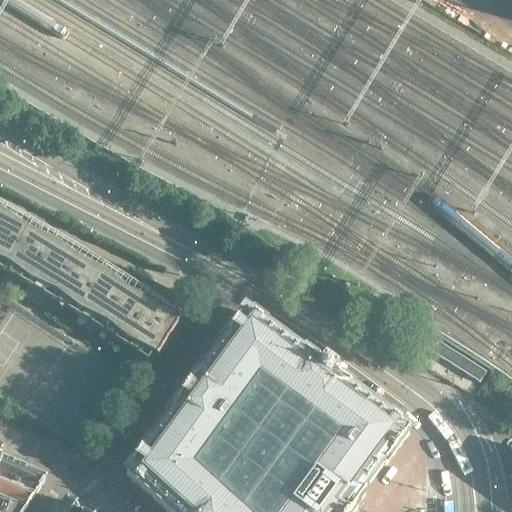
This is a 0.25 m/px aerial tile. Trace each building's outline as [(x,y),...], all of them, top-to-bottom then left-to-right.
[(0,264),(0,265),(9,270),(10,270),(29,284),(30,284),(30,285),(30,284),(55,296),(79,257),(49,239),(29,228),(0,211),(0,264)] [(104,326),(129,288),(104,272),(79,257),(55,296),(56,296),(78,313),(77,314),(78,314),(103,326),(104,326)] [(9,290),(13,283),(5,278),(1,285),(9,290)] [(157,361),(180,322),(152,303),(129,288),(104,326),(125,344),(126,345),(126,344),(156,360),(155,360),(157,361)] [(354,511),(355,510),(354,509),(364,496),(361,494),(383,465),(384,466),(408,434),(349,391),(350,390),(334,379),(336,376),(332,372),(329,375),(324,371),(326,369),(322,365),(320,368),(304,357),(303,358),(244,315),(222,346),(223,347),(202,375),(201,373),(168,417),(170,418),(150,446),(148,445),(126,476),(165,511),(354,511)] [(486,373),(438,341),(430,353),(479,384),(486,373)] [(44,483),(34,478),(0,463),(0,464),(0,463),(0,483),(33,498),(44,483)] [(24,511),(33,498),(0,483),(0,511),(23,511),(24,511)] [(74,511),(64,502),(62,505),(58,503),(52,511),(74,511)]
